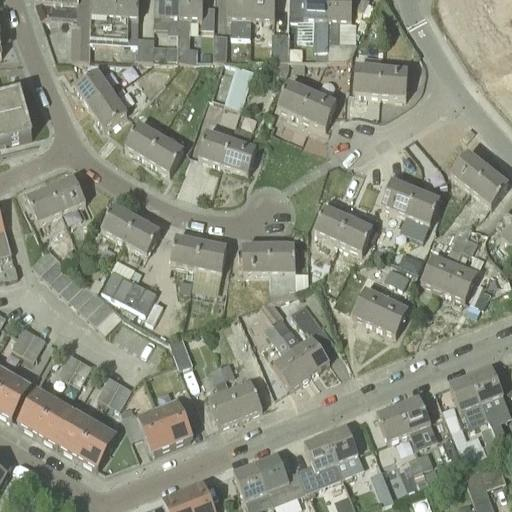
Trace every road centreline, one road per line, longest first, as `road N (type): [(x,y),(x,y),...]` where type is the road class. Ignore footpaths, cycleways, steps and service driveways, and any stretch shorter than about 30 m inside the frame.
road 1 (residential): [(106,509),(511,340)]
road 2 (residential): [(269,210),(218,226),(189,220),(91,171),(70,143)]
road 3 (unknown): [(0,217),(33,301),(110,366)]
road 4 (residential): [(70,143),(13,0)]
road 5 (residential): [(0,449),(106,509)]
